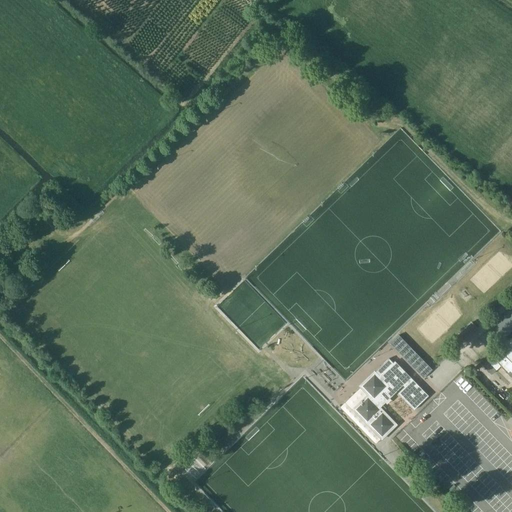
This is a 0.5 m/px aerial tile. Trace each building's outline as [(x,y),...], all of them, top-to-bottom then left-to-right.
[(255,11),(259,5),(252,0),(251,0),(247,5),(255,11)] [(511,307),(491,328),(502,340),(511,330),(511,307)] [(423,377),(432,369),(398,335),(390,343),(423,377)] [(511,336),(491,357),(511,378),(511,336)] [(478,347),(463,360),(470,369),(485,356),(478,347)] [(393,363),(388,359),(374,373),(360,386),(361,386),(346,401),(354,409),(382,438),(395,425),(379,408),(380,406),(381,407),(396,392),(396,391),(402,385),(404,387),(398,393),(413,410),(428,396),(395,361),(393,363)] [(496,370),(487,361),(483,365),(492,374),(496,370)]
